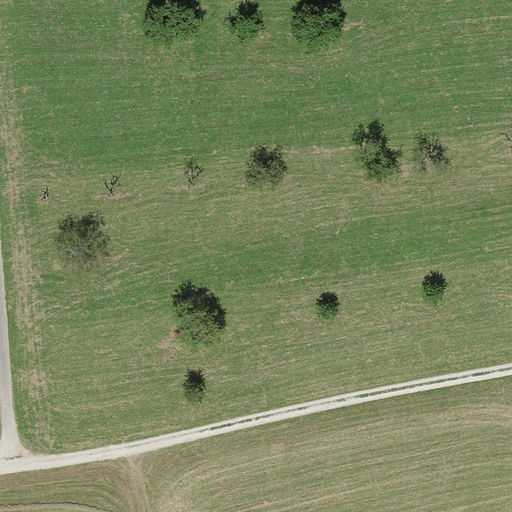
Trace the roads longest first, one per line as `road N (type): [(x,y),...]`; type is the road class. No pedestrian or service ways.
road 1 (track): [(511,370),(0,470)]
road 2 (track): [(0,353),(10,469),(0,468)]
